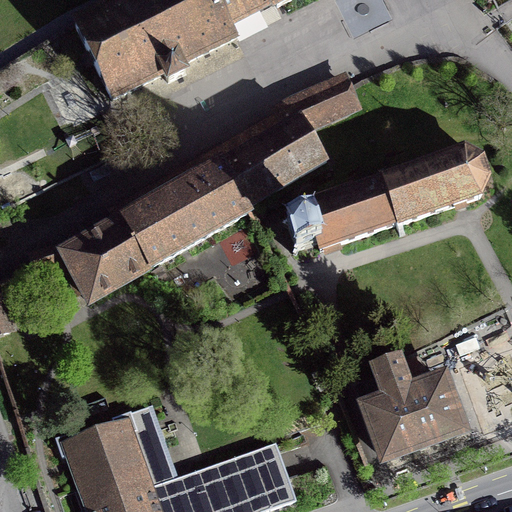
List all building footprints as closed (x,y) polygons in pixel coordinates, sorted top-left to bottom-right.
[(129,0),(74,28),(112,101),(164,75),(168,83),(185,74),(181,66),(236,39),(226,19),(216,0),(129,0)] [(261,2),(260,0),(216,0),(226,19),(261,2)] [(260,0),(261,2),(264,0),(272,0),(277,8),(293,0),(260,0)] [(274,114),(284,132),(303,123),(307,130),(354,108),(347,93),(342,83),(316,95),(295,104),(274,114)] [(330,171),(307,130),(303,123),(284,132),(261,145),(174,195),(123,225),(68,252),(64,249),(32,258),(36,276),(58,269),(72,264),(77,273),(93,302),(250,214),(330,171)] [(405,235),(402,226),(479,199),(487,182),(482,164),(465,155),(423,169),(419,157),(415,158),(417,163),(385,174),(383,169),(378,170),(383,183),(342,198),(339,190),(309,201),(312,208),(304,211),(307,220),(289,226),(284,223),(282,226),(288,229),(295,249),(293,254),(296,256),(298,250),(316,244),(321,242),(324,251),(335,248),(396,227),(400,237),(405,235)] [(0,335),(12,331),(0,298),(0,335)] [(366,409),(385,460),(461,432),(443,382),(413,393),(401,360),(377,369),(372,371),(381,398),(387,396),(389,401),(366,409)] [(268,511),(295,503),(274,446),(174,482),(150,413),(130,420),(57,447),(80,511),(268,511)]
